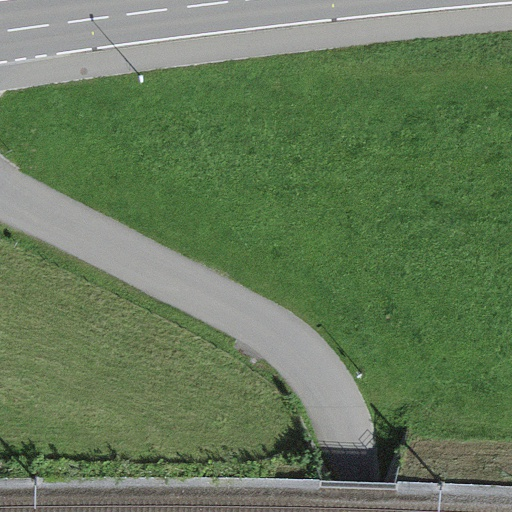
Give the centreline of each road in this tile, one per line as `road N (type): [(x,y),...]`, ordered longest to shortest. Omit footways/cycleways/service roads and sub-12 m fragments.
road 1 (residential): [(351,511),(344,440),(328,391),(298,351),(261,321),(0,197)]
road 2 (secondary): [(262,0),(0,33)]
